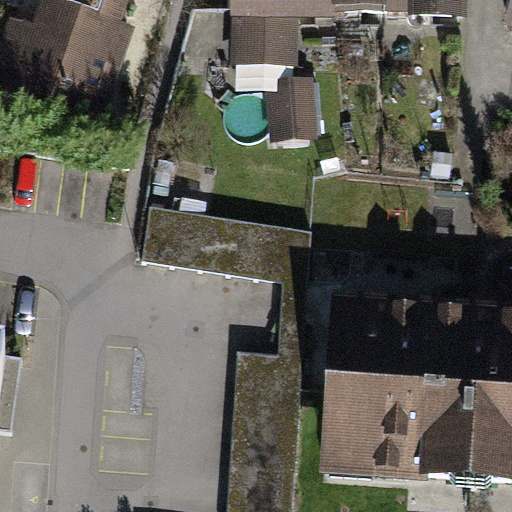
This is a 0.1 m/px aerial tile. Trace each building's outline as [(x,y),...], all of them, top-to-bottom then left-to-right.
[(10,25),(0,54),(0,95),(106,131),(138,34),(125,30),(134,0),(61,0),(58,11),(46,7),(37,34),(10,25)] [(297,28),(297,0),(232,0),(233,71),(298,71),(297,28)] [(336,23),(336,0),(297,0),(297,28),(336,28),(336,23)] [(413,24),(412,0),(336,0),(336,23),(413,24)] [(466,0),(412,0),(413,24),(412,37),(466,37),(466,0)] [(312,86),(268,89),(273,148),(317,144),(312,86)] [(182,94),(177,108),(194,113),(198,98),(182,94)] [(454,158),(434,157),(433,182),(452,183),(454,158)] [(239,361),(236,453),(294,457),(313,238),(151,214),(144,266),(284,290),(278,362),(239,361)] [(511,317),(337,305),(323,488),(424,495),(425,500),(511,506),(511,317)] [(231,511),(289,511),(294,457),(236,453),(231,511)]
